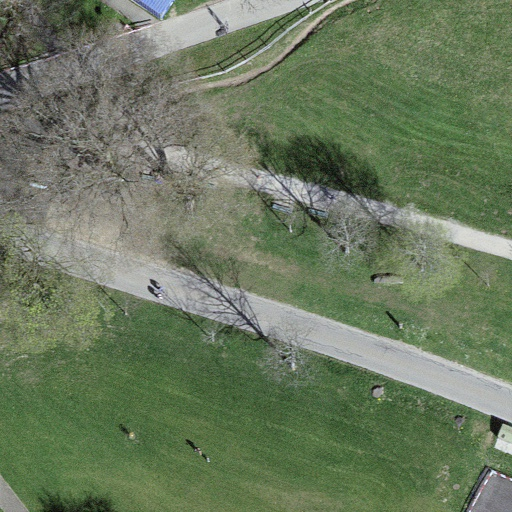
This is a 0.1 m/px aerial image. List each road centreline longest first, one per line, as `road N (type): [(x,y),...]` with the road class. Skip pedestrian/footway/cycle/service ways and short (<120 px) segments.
road 1 (unclassified): [(511,401),(0,233)]
road 2 (track): [(261,0),(0,90)]
